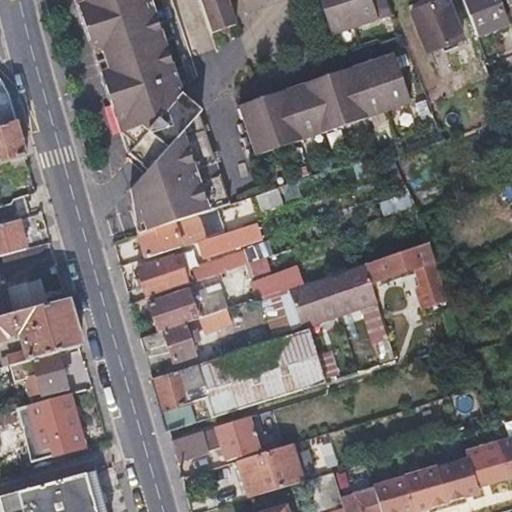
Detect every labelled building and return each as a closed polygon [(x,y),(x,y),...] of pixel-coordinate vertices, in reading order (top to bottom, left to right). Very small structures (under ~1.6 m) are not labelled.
[(76,0),(108,100),(184,74),(181,64),(159,0),(76,0)] [(190,60),(170,0),(159,0),(181,64),(190,60)] [(243,22),(239,10),(235,0),(202,0),(214,32),(222,30),(230,36),(233,26),(243,22)] [(320,0),(334,36),(364,25),(395,15),(389,0),(320,0)] [(445,0),(443,0),(428,6),(411,12),(425,52),(460,40),(445,0)] [(505,24),(501,12),(496,0),(492,0),(482,3),(480,0),(463,0),(476,35),(505,24)] [(275,94),(268,88),(266,98),(268,103),(253,108),(252,103),(248,100),(240,103),(239,107),(233,109),(251,159),(411,103),(394,53),(386,55),(379,50),(376,59),(378,64),(364,69),(363,64),(359,61),(349,64),(347,70),(342,71),(339,68),(330,72),(329,75),(331,80),(317,85),(316,80),(309,74),(304,84),(275,94)] [(376,59),(363,64),(364,69),(378,64),(376,59)] [(188,86),(184,74),(108,100),(125,154),(183,91),(188,86)] [(329,75),(316,80),(317,85),(331,80),(329,75)] [(0,125),(15,121),(7,91),(0,80),(0,125)] [(133,179),(191,114),(187,105),(183,91),(125,154),(129,166),(133,179)] [(266,98),(252,103),(253,108),(268,103),(266,98)] [(123,190),(138,234),(173,222),(221,206),(191,114),(133,179),(123,190)] [(0,162),(10,159),(25,154),(15,121),(0,125),(0,162)] [(0,162),(0,173),(13,170),(10,159),(0,162)] [(173,222),(138,234),(145,259),(181,247),(178,240),(203,232),(198,215),(173,223),(173,222)] [(0,255),(26,248),(21,234),(16,220),(0,225),(0,255)] [(219,249),(217,242),(215,235),(198,241),(203,255),(219,249)] [(433,264),(430,254),(427,245),(352,271),(358,288),(433,264)] [(182,267),(179,268),(176,269),(172,256),(138,269),(148,299),(188,285),(182,267)] [(227,272),(225,267),(224,263),(190,274),(194,283),(227,272)] [(347,272),(289,291),(299,324),(325,315),(320,300),(352,289),(347,272)] [(258,283),(263,299),(289,291),(286,283),(283,275),(258,283)] [(0,315),(65,297),(60,279),(38,286),(35,276),(0,285),(0,315)] [(159,333),(196,321),(186,291),(149,305),(159,333)] [(271,337),(300,327),(299,324),(289,291),(263,299),(259,301),(271,337)] [(55,351),(79,344),(65,297),(0,315),(0,339),(2,335),(15,332),(20,350),(0,356),(0,365),(0,366),(7,364),(30,358),(55,351)] [(196,321),(159,333),(140,338),(149,371),(191,357),(190,353),(194,351),(192,345),(196,343),(193,333),(201,330),(205,332),(218,328),(214,315),(223,312),(220,301),(209,304),(213,315),(196,321)] [(324,328),(312,332),(320,356),(331,352),(324,328)] [(65,386),(55,351),(30,358),(7,364),(12,381),(24,378),(29,395),(40,391),(41,393),(65,386)] [(270,359),(227,372),(232,392),(276,378),(270,359)] [(20,424),(26,442),(31,461),(90,445),(86,429),(79,431),(68,394),(4,412),(7,423),(8,427),(20,424)] [(175,460),(197,454),(220,448),(223,461),(254,452),(245,417),(169,440),(175,460)] [(511,441),(470,454),(471,460),(439,469),(439,468),(407,478),(375,488),(375,489),(340,499),(344,511),(434,511),(450,507),(450,506),(482,497),(481,491),(511,481),(511,441)] [(290,445),(263,453),(236,461),(248,498),(301,482),(290,445)] [(105,511),(101,497),(94,470),(0,496),(0,505),(2,511),(105,511)] [(344,511),(340,499),(333,473),(308,480),(317,511),(285,511),(285,509),(274,511),(344,511)]
